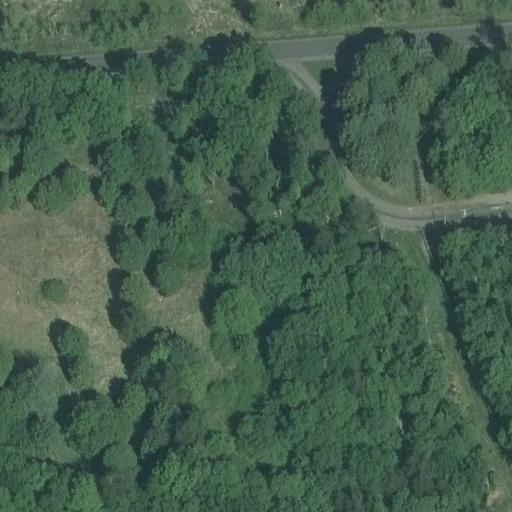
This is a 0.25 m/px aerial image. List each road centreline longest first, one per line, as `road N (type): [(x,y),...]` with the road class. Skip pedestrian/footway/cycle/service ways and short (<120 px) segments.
road 1 (unclassified): [(0,74),(511,34)]
road 2 (unknown): [(305,50),(361,165),(375,178),(422,201),(511,198)]
